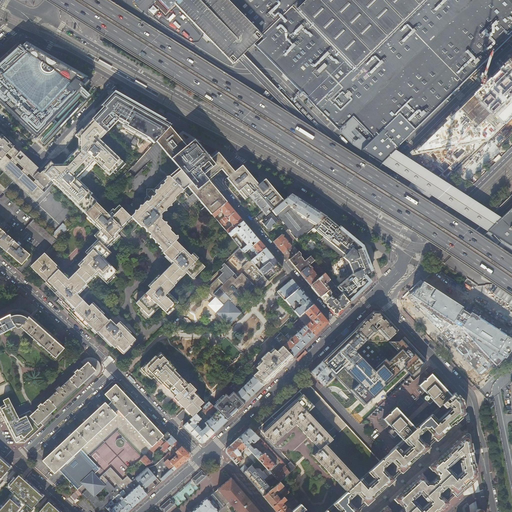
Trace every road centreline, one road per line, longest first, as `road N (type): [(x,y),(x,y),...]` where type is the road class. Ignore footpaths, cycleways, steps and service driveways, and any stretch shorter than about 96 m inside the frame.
road 1 (trunk): [(60,0),(511,288)]
road 2 (trunk): [(511,265),(90,0)]
road 3 (tertiary): [(419,241),(45,17)]
road 4 (residential): [(338,327),(214,180),(246,152)]
road 5 (tertiary): [(246,152),(405,256)]
road 6 (residential): [(115,79),(45,154),(0,118)]
road 7 (residential): [(0,267),(113,369)]
road 8 (tertiary): [(115,79),(246,152)]
road 9 (residential): [(474,415),(368,511)]
road 10 (tertiary): [(387,305),(468,393),(474,415)]
road 11 (unknown): [(511,135),(413,231)]
road 12 (residential): [(16,462),(113,369)]
road 13 (primary): [(511,149),(419,241)]
road 14 (primary): [(298,366),(205,453)]
road 15 (residential): [(113,369),(205,453)]
road 16 (residential): [(298,366),(382,456)]
